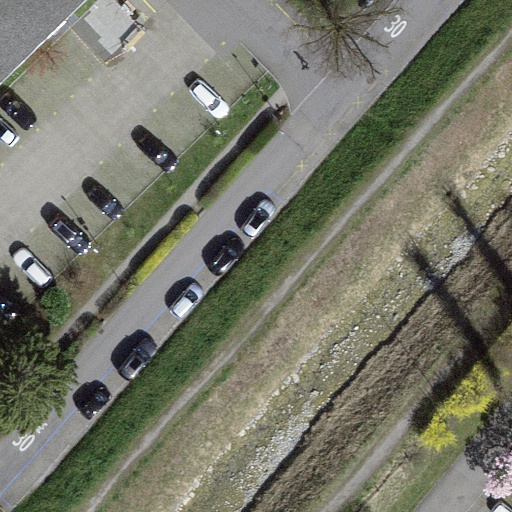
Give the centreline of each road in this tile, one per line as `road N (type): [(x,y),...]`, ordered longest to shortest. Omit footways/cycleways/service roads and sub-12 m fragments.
road 1 (residential): [(0,486),(434,0)]
road 2 (unknown): [(191,0),(0,194)]
